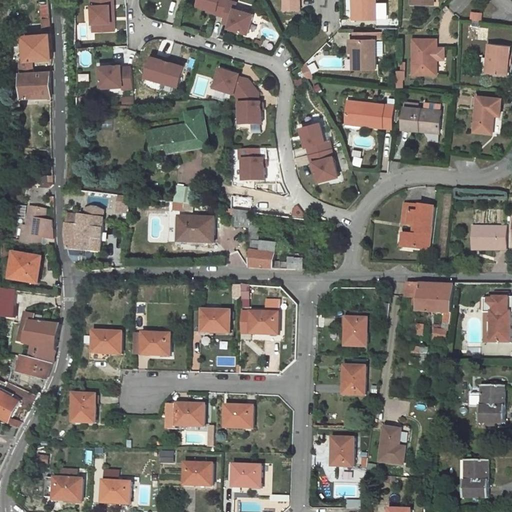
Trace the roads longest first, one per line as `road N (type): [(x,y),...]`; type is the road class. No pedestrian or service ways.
road 1 (residential): [(357,224),(316,210),(292,186),(279,70),(142,25)]
road 2 (unclassified): [(59,0),(59,230),(71,281)]
road 3 (unclassified): [(71,281),(54,376),(7,474),(1,511)]
road 4 (unclassified): [(71,281),(104,274),(310,277)]
road 5 (residential): [(357,224),(370,200),(400,178),(482,181),(511,161)]
road 6 (residential): [(303,385),(166,383),(140,397)]
road 7 (unclassified): [(348,277),(511,276)]
road 8 (residential): [(303,385),(302,511)]
